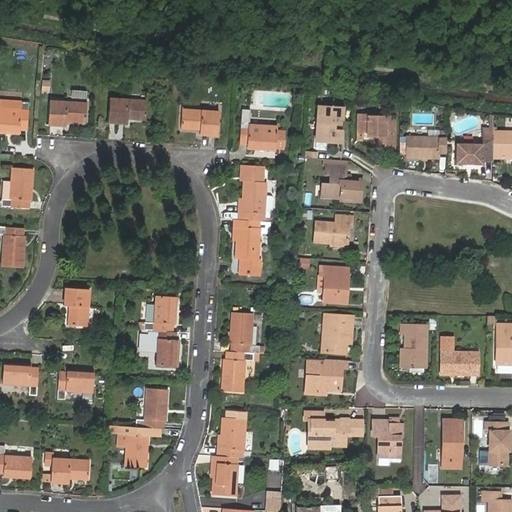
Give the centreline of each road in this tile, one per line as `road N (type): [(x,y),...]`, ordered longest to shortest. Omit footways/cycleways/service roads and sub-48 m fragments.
road 1 (residential): [(179,471),(201,403),(208,220),(187,170),(138,151),(116,152),(77,173),(61,195),(46,273),(21,314),(0,328)]
road 2 (residential): [(511,397),(394,395),(381,390),(373,367),(384,200),(393,187),(410,182),(511,204)]
road 3 (residential): [(0,501),(111,508),(156,490)]
